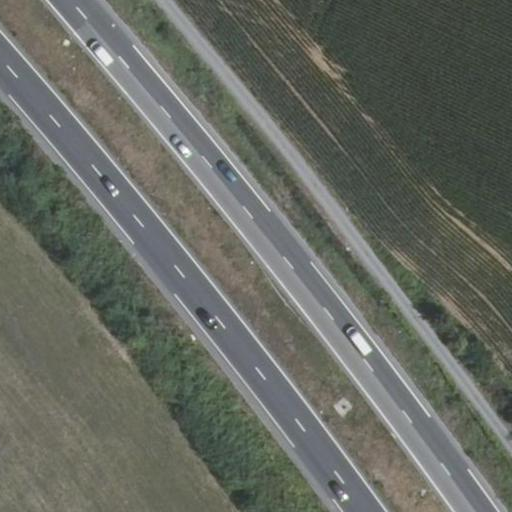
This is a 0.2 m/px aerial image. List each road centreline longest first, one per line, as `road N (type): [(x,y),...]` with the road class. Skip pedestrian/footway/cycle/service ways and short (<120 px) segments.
road 1 (motorway): [(471,511),(311,292),(68,0)]
road 2 (motorway): [(0,61),(241,344),(367,511)]
road 3 (track): [(158,0),(362,245),(511,446)]
